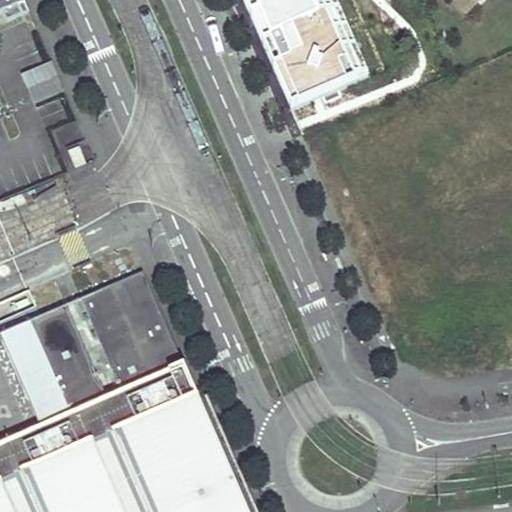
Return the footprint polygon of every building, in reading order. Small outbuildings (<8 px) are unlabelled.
[(0,0),(0,11),(24,2),(23,0),(0,0)] [(370,77),(335,0),(245,0),(295,110),(370,77)] [(467,0),(451,0),(465,16),(475,8),(467,0)] [(232,4),(226,7),(232,23),(239,20),(232,4)] [(80,147),(69,152),(76,170),(88,165),(80,147)] [(322,211),(315,213),(322,229),(328,227),(322,211)] [(0,511),(247,511),(143,273),(115,286),(81,300),(122,394),(107,400),(66,307),(13,330),(52,418),(0,440),(0,511)] [(122,394),(81,300),(66,307),(107,400),(122,394)]
